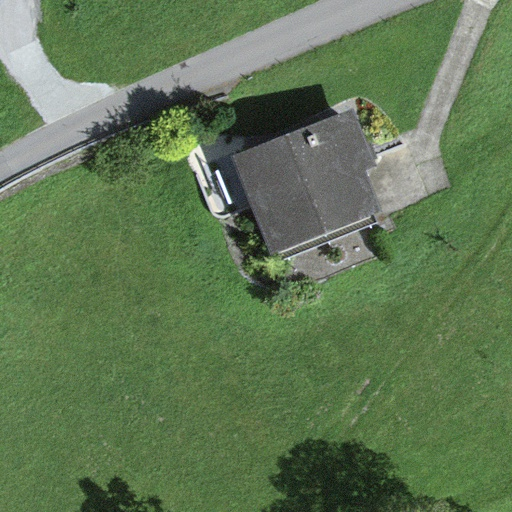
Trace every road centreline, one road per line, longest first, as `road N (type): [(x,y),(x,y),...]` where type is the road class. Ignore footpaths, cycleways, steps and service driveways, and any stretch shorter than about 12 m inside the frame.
road 1 (unclassified): [(368,0),(242,49),(0,168)]
road 2 (track): [(20,0),(26,59),(75,126)]
